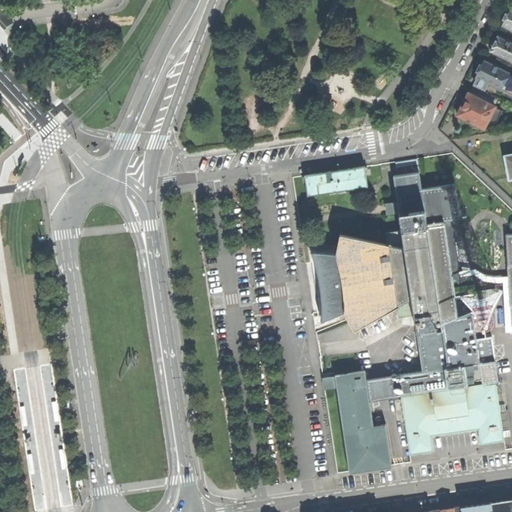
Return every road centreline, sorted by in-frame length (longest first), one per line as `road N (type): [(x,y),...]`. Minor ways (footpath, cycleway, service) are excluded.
road 1 (residential): [(151,183),(412,138),(429,121),(488,0)]
road 2 (secondary): [(184,511),(188,484),(150,226)]
road 3 (secondary): [(63,234),(106,511)]
road 4 (residential): [(285,509),(511,476)]
road 5 (secondary): [(194,0),(104,174)]
road 6 (secondary): [(151,183),(207,0)]
